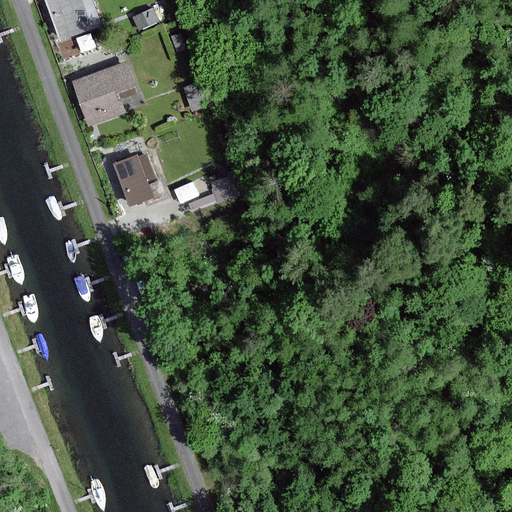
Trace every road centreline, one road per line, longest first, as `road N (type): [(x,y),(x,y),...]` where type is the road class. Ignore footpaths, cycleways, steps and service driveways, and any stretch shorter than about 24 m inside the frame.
road 1 (unclassified): [(207,511),(19,0)]
road 2 (unclassified): [(0,331),(68,511)]
